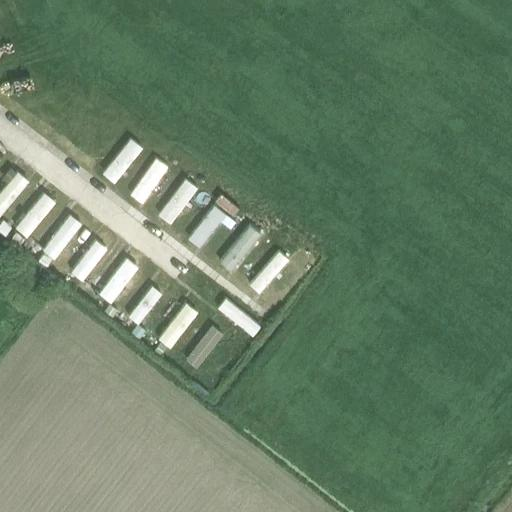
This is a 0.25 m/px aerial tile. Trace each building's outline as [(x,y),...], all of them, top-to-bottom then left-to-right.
[(22,167),(0,191),(0,213),(1,214),(34,177),(22,167)] [(15,225),(27,235),(60,199),(49,188),(15,225)] [(58,258),(84,218),(70,209),(44,249),(58,258)] [(25,236),(17,230),(11,237),(19,243),(25,236)] [(96,234),(71,270),(85,280),(110,243),(96,234)] [(102,292),(115,301),(141,262),(128,253),(102,292)] [(153,280),(130,314),(142,323),(165,288),(153,280)] [(255,335),(265,323),(231,293),(221,305),(255,335)] [(110,302),(105,309),(113,315),(118,308),(110,302)] [(138,322),(132,330),(140,336),(146,328),(138,322)] [(167,345),(161,340),(154,349),(160,354),(167,345)]
